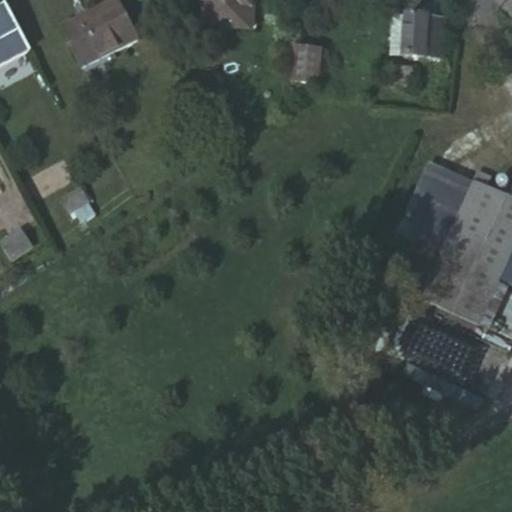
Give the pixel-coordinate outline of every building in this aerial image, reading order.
[(123,35),(103,0),(93,0),(47,28),(70,67),(123,35)] [(247,0),(203,0),(198,22),(231,30),(230,35),(241,37),(243,29),(236,27),(239,9),(246,11),(247,0)] [(444,42),(445,0),(428,0),(427,31),(399,29),(395,68),(435,71),(438,41),(444,42)] [(0,56),(15,49),(0,17),(0,56)] [(287,55),(285,91),(311,94),(310,58),(287,55)] [(403,97),(405,76),(390,73),(388,96),(403,97)] [(421,300),(472,186),(435,169),(383,281),(421,300)] [(511,204),(472,186),(421,300),(482,329),(503,285),(511,266),(511,204)] [(84,219),(74,202),(54,215),(65,232),(84,219)] [(29,255),(19,237),(0,249),(0,257),(6,269),(29,255)] [(511,266),(503,285),(511,288),(511,266)]
